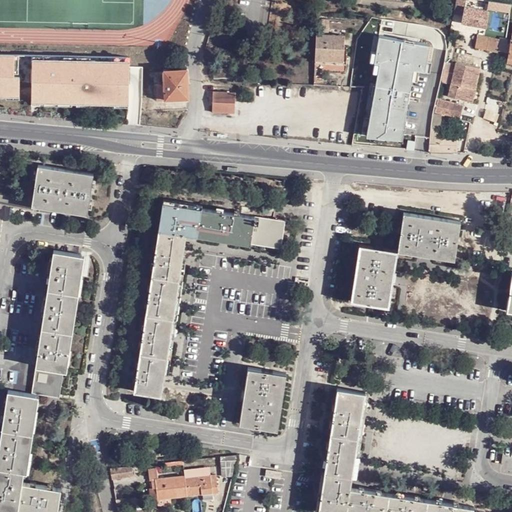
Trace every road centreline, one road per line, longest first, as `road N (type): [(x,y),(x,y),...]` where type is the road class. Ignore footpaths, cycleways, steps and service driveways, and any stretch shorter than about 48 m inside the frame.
road 1 (residential): [(0,127),(335,165),(511,174)]
road 2 (residential): [(312,322),(291,449),(97,411)]
road 3 (unknown): [(434,174),(427,122),(440,38),(419,25),(374,17)]
road 4 (residential): [(496,350),(312,322)]
road 5 (residential): [(97,411),(114,240)]
road 6 (residential): [(114,240),(28,230),(8,243),(0,297)]
road 7 (residential): [(496,350),(479,448),(484,468),(511,485)]
road 8 (residential): [(312,322),(332,186)]
